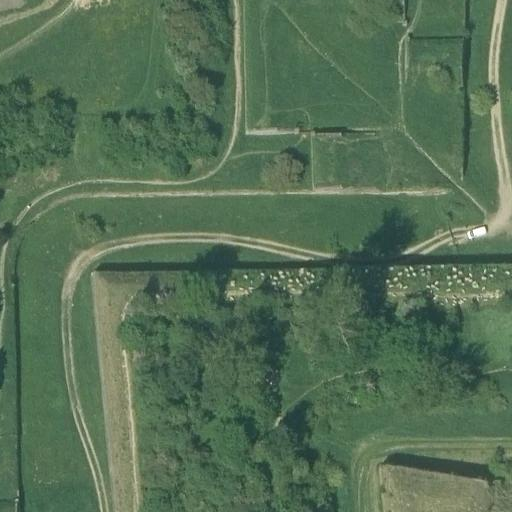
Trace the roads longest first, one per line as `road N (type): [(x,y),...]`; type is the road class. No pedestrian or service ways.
road 1 (track): [(497,227),(396,259),(331,261),(212,239),(133,242),(75,269),(62,294),(66,383),(102,511)]
road 2 (track): [(501,0),(491,61),(507,207),(497,227)]
